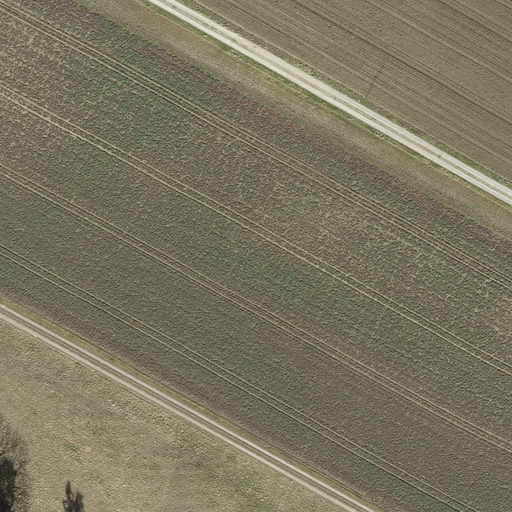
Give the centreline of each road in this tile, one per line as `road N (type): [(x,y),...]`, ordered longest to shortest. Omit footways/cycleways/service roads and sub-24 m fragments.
road 1 (track): [(366,511),(0,310)]
road 2 (track): [(511,199),(153,0)]
